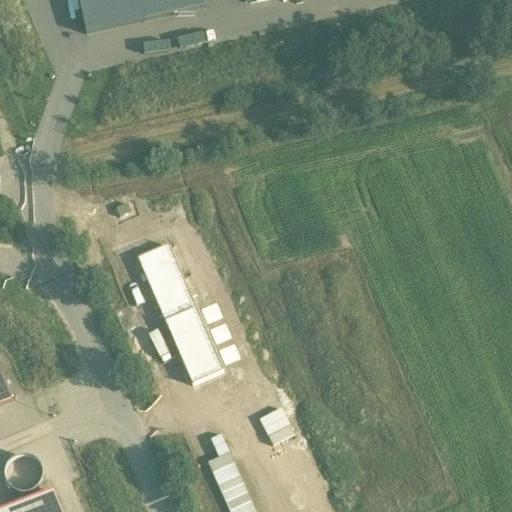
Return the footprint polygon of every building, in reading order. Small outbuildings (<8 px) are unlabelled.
[(78,0),(86,38),(146,25),(140,0),(78,0)] [(140,0),(146,25),(206,11),(203,0),(140,0)] [(169,249),(138,262),(191,386),(222,373),(169,249)] [(0,405),(14,399),(0,368),(0,405)] [(0,511),(69,511),(59,487),(0,511)]
